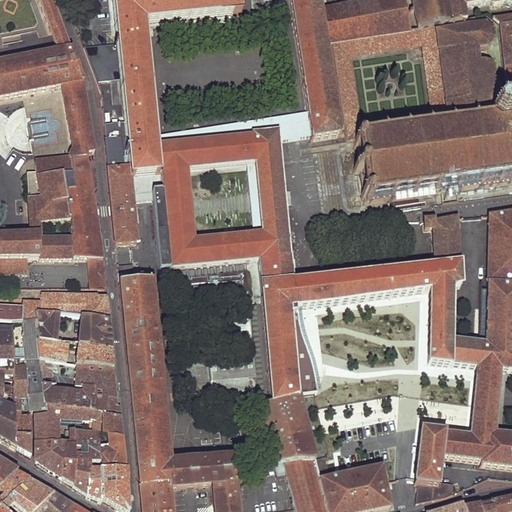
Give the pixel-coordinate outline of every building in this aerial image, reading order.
[(64,39),(49,0),(37,0),(50,35),(53,41),(58,55),(69,53),(64,39)] [(161,173),(159,144),(158,136),(153,82),(147,27),(146,21),(244,11),(242,0),(112,0),(116,46),(84,50),(97,83),(119,81),(129,166),(106,168),(114,248),(129,246),(132,246),(138,246),(133,177),(161,173)] [(290,0),(293,11),(307,112),(308,125),(310,133),(311,142),(345,138),(331,46),(409,34),(402,0),(358,0),(324,7),(323,0),(290,0)] [(410,0),(418,33),(428,31),(433,31),(434,29),(452,24),(446,0),(410,0)] [(511,0),(446,0),(452,24),(463,22),(460,9),(492,2),(493,7),(511,3),(511,18),(489,22),(501,28),(511,26),(511,0)] [(470,28),(434,35),(436,44),(437,56),(475,51),(487,48),(489,51),(491,50),(489,47),(493,43),(497,43),(497,41),(494,40),(492,31),(495,29),(493,27),(491,30),(486,26),(487,24),(480,18),(471,20),(472,25),(470,26),(470,28)] [(511,26),(501,28),(505,82),(510,81),(511,94),(511,26)] [(409,34),(331,46),(345,138),(346,143),(354,143),(357,142),(358,143),(363,142),(425,133),(425,129),(434,127),(446,126),(445,114),(444,105),(440,80),(437,56),(436,44),(434,35),(433,31),(428,31),(418,33),(413,33),(409,34)] [(440,80),(444,105),(483,100),(480,85),(487,84),(489,82),(491,77),(494,78),(494,76),(491,75),(490,71),(494,70),(493,68),(489,69),(487,66),(489,63),(488,62),(485,66),(483,66),(482,62),(481,63),(481,66),(478,66),(475,51),(437,56),(440,80)] [(0,100),(60,89),(82,85),(69,53),(58,55),(0,66),(0,100)] [(483,100),(492,104),(494,104),(495,103),(493,102),(497,96),(501,96),(501,94),(498,94),(497,88),(500,86),(500,84),(496,86),(489,82),(487,84),(480,85),(483,100)] [(82,85),(60,89),(71,158),(85,156),(94,154),(82,85)] [(493,108),(492,104),(483,100),(444,105),(445,114),(446,126),(448,125),(488,119),(488,116),(493,108)] [(493,108),(488,116),(488,119),(490,125),(497,129),(505,128),(510,121),(509,115),(509,112),(501,107),(493,108)] [(358,143),(357,142),(354,143),(354,148),(357,148),(360,168),(354,169),(354,172),(356,174),(359,174),(361,184),(362,193),(362,199),(364,202),(366,205),(424,197),(511,184),(511,115),(509,115),(510,121),(505,128),(497,129),(490,125),(488,119),(448,125),(446,126),(434,127),(425,129),(425,133),(363,142),(358,143)] [(105,125),(106,151),(119,151),(118,135),(118,124),(105,125)] [(173,271),(187,270),(254,262),(259,261),(261,282),(293,278),(292,263),(291,260),(285,196),(279,138),(279,130),(251,133),(251,135),(241,136),(159,144),(161,173),(163,189),(151,190),(153,211),(159,271),(173,271)] [(70,241),(72,262),(87,262),(102,262),(94,212),(85,156),(71,158),(34,165),(35,176),(40,202),(28,202),(30,238),(40,238),(40,227),(70,224),(70,241)] [(40,202),(35,176),(27,176),(28,202),(40,202)] [(485,343),(511,348),(511,214),(487,218),(485,343)] [(433,263),(293,278),(261,282),(271,405),(301,397),(293,309),(430,289),(427,365),(477,369),(481,357),(485,343),(454,339),(455,286),(463,285),(463,260),(460,260),(458,219),(458,216),(436,220),(436,217),(423,218),(423,222),(423,225),(423,232),(431,231),(433,263)] [(0,263),(27,262),(72,262),(70,241),(40,241),(40,238),(30,238),(0,239),(0,263)] [(0,263),(0,278),(4,278),(4,275),(27,274),(27,262),(0,263)] [(103,276),(102,262),(87,262),(89,290),(105,290),(103,276)] [(117,268),(118,288),(129,286),(128,275),(133,274),(132,267),(117,268)] [(247,272),(174,281),(175,291),(180,290),(181,299),(192,298),(192,299),(248,292),(249,292),(249,288),(247,272)] [(134,286),(129,286),(118,288),(124,350),(140,511),(240,511),(236,473),(245,473),(243,453),(172,459),(166,396),(151,294),(161,293),(160,283),(134,286)] [(0,325),(10,326),(21,324),(32,323),(31,314),(59,316),(81,319),(108,321),(106,305),(105,299),(41,299),(39,305),(22,304),(22,309),(0,308),(0,325)] [(249,300),(233,302),(236,351),(253,348),(249,302),(249,300)] [(36,343),(56,345),(59,316),(31,314),(32,323),(36,343)] [(91,349),(111,353),(109,338),(108,321),(81,319),(78,348),(84,349),(91,349)] [(101,417),(119,419),(118,408),(116,408),(115,398),(113,370),(75,367),(74,388),(79,389),(79,397),(54,394),(54,386),(44,387),(44,363),(38,362),(36,343),(32,323),(21,324),(22,349),(11,349),(11,360),(24,361),(25,371),(25,375),(40,374),(45,408),(95,415),(101,417)] [(11,369),(11,360),(11,349),(10,326),(0,325),(0,443),(13,452),(14,451),(14,439),(13,422),(13,414),(11,369)] [(38,362),(44,363),(66,366),(68,346),(56,345),(36,343),(38,362)] [(447,430),(420,427),(414,481),(413,486),(416,487),(433,488),(438,489),(441,485),(444,462),(479,465),(479,469),(511,472),(511,348),(485,343),(481,357),(477,369),(473,406),(470,435),(447,433),(447,430)] [(82,361),(84,349),(78,348),(76,360),(82,361)] [(75,367),(113,370),(112,362),(111,353),(91,349),(84,349),(82,361),(76,360),(75,367)] [(254,360),(185,365),(187,395),(247,391),(249,410),(258,408),(254,360)] [(13,414),(20,414),(19,401),(28,401),(25,375),(25,371),(11,369),(13,414)] [(28,401),(29,415),(31,415),(33,415),(33,417),(34,419),(46,419),(45,408),(40,374),(25,375),(28,401)] [(294,511),(294,510),(281,511),(325,511),(319,479),(315,461),(317,458),(310,426),(301,397),(271,405),(258,408),(272,465),(274,465),(277,476),(285,474),(295,511),(294,511)] [(46,419),(34,419),(35,465),(48,474),(61,482),(64,446),(53,444),(53,422),(86,424),(86,421),(94,422),(95,415),(45,408),(46,419)] [(13,422),(28,422),(28,420),(20,420),(20,414),(13,414),(13,422)] [(75,464),(72,487),(72,488),(78,493),(85,498),(89,472),(90,465),(98,465),(99,453),(99,442),(98,437),(100,436),(101,417),(95,415),(94,422),(86,421),(86,424),(86,426),(93,427),(92,435),(84,434),(74,433),(74,464),(75,464)] [(107,437),(122,439),(121,431),(119,419),(101,417),(100,436),(107,437)] [(14,439),(29,439),(28,422),(13,422),(14,439)] [(64,446),(61,482),(66,485),(72,487),(75,464),(74,464),(74,433),(69,433),(68,446),(64,446)] [(98,465),(99,471),(125,472),(124,459),(122,439),(107,437),(109,452),(99,453),(98,465)] [(14,439),(14,451),(22,455),(29,459),(29,439),(14,439)] [(0,465),(0,490),(15,477),(16,474),(6,468),(0,465)] [(383,465),(319,479),(325,511),(382,511),(392,510),(388,484),(383,465)] [(99,473),(101,502),(113,510),(117,511),(127,511),(125,472),(99,471),(99,473)] [(99,473),(89,472),(85,498),(93,501),(101,504),(101,502),(99,473)] [(20,480),(15,477),(0,490),(0,507),(27,484),(20,480)] [(39,491),(27,484),(0,507),(0,511),(5,511),(10,507),(15,511),(36,511),(51,498),(39,491)] [(444,499),(451,496),(453,486),(441,485),(438,489),(433,488),(431,502),(444,499)] [(431,502),(433,488),(416,487),(414,506),(431,502)] [(70,511),(73,510),(63,503),(52,497),(51,498),(36,511),(70,511)] [(490,511),(511,511),(511,501),(505,503),(488,506),(490,511)]
